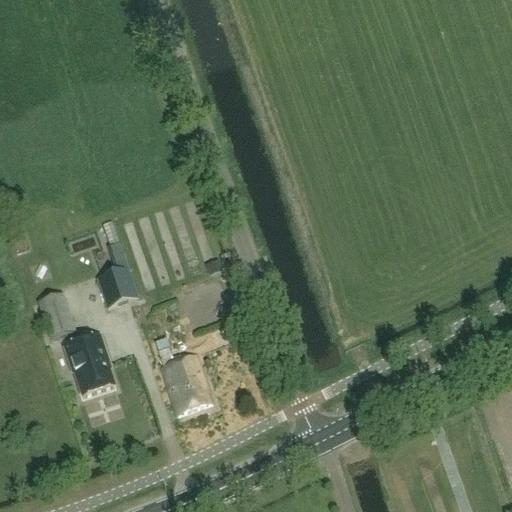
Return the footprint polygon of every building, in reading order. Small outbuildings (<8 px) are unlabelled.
[(108,266),(117,264),(113,247),(104,249),(108,266)] [(140,302),(129,271),(96,283),(107,313),(140,302)] [(74,298),(85,295),(79,276),(67,279),(74,298)] [(51,343),(76,335),(63,298),(38,306),(51,343)] [(193,350),(231,337),(225,322),(188,336),(193,350)] [(76,377),(83,401),(115,391),(107,366),(108,365),(101,341),(66,352),(74,377),(76,377)] [(198,361),(163,372),(177,419),(212,409),(198,361)]
